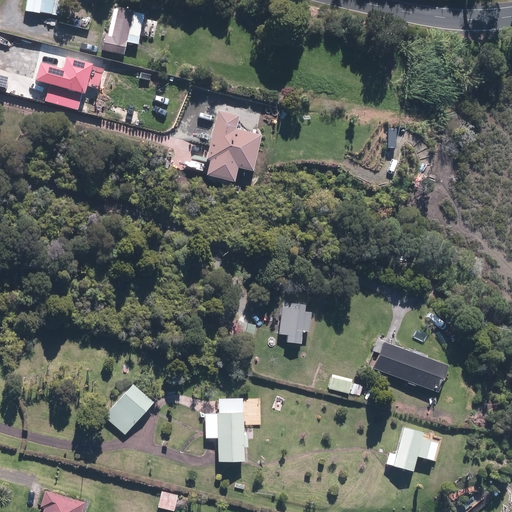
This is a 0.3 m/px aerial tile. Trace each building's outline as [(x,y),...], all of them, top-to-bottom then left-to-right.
[(24,0),(22,14),(29,14),(28,16),(37,16),(38,15),(43,15),(43,16),(60,17),(62,3),(52,2),(52,0),(24,0)] [(122,11),(109,9),(98,52),(122,57),(124,46),(135,48),(136,40),(137,39),(137,35),(138,35),(139,29),(140,23),(141,24),(141,16),(129,15),(129,17),(121,16),(122,11)] [(88,68),(60,57),(55,72),(35,63),(30,82),(56,92),(53,104),(72,109),(75,97),(79,99),(88,68)] [(235,119),(214,114),(200,162),(203,164),(199,178),(225,185),(230,169),(244,173),(254,139),(231,132),(235,119)] [(300,305),(287,304),(286,309),(278,308),(275,337),(283,338),(282,345),(297,345),(298,334),(305,334),(306,314),(301,314),(300,305)] [(228,358),(245,360),(247,344),(252,344),(254,325),(232,323),(228,358)] [(443,368),(376,345),(368,369),(434,392),(443,368)] [(348,379),(328,375),(325,389),(345,393),(348,379)] [(133,384),(127,388),(101,417),(123,436),(153,402),(133,384)] [(212,415),(203,414),(203,440),(214,440),(214,464),(240,464),(242,450),(245,450),(245,433),(240,433),(240,414),(213,413),(212,415)] [(439,438),(400,427),(392,454),(386,453),(382,465),(407,472),(412,457),(431,463),(439,438)] [(78,511),(81,503),(42,492),(38,507),(42,508),(40,511),(78,511)]
